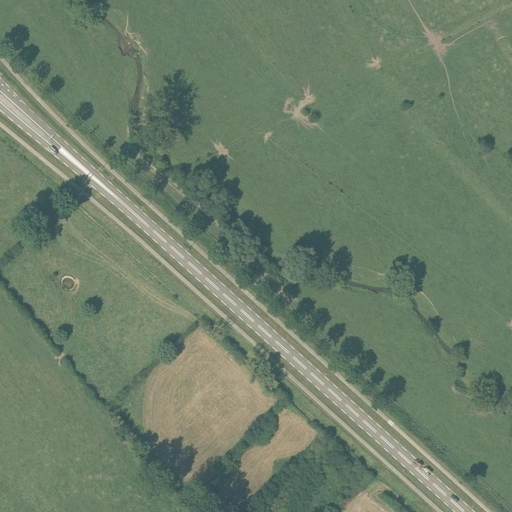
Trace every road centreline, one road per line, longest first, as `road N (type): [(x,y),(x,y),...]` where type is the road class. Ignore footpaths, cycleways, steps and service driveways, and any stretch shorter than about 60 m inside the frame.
road 1 (primary): [(463,511),(118,200)]
road 2 (primary): [(118,200),(0,84)]
road 3 (primary): [(0,106),(118,200)]
